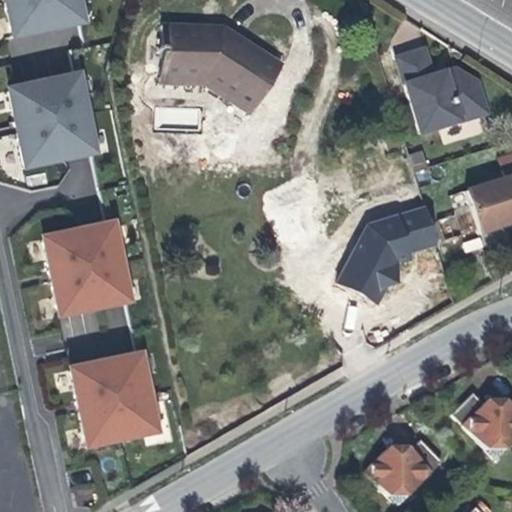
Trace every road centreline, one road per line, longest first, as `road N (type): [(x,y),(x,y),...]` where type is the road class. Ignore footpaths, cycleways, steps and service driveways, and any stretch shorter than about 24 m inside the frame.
road 1 (unknown): [(319,0),(321,44),(294,167),(295,265),(341,371)]
road 2 (residential): [(278,437),(511,312)]
road 3 (residential): [(149,511),(278,437)]
